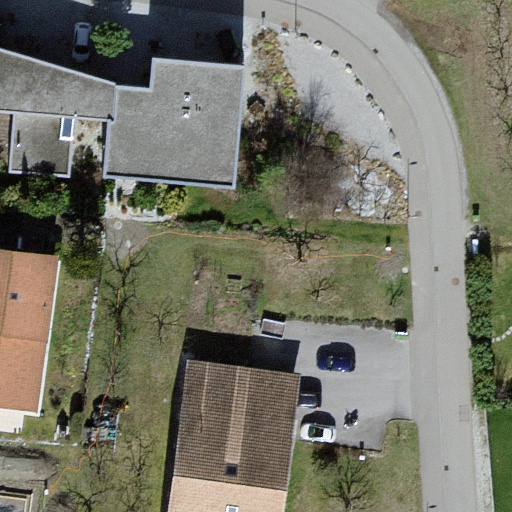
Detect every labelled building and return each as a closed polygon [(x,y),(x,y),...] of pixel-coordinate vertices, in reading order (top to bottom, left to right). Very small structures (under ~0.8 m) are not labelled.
[(110,91),(0,53),(0,116),(21,119),(84,126),(107,128),(110,91)] [(251,72),(155,63),(152,93),(110,91),(107,128),(102,185),(241,195),(251,72)] [(21,119),(15,176),(76,180),(84,126),(21,119)] [(59,263),(0,256),(0,407),(41,413),(59,263)] [(279,511),(297,383),(193,368),(173,511),(279,511)]
